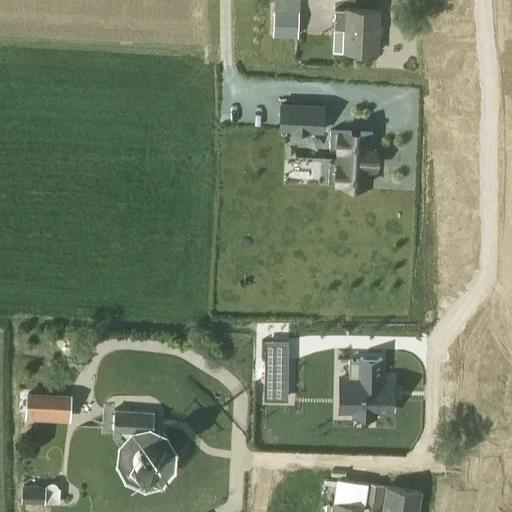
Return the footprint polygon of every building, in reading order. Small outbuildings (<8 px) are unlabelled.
[(379,10),(345,8),(345,10),(335,9),(333,51),(343,52),(343,51),(377,52),(378,34),(382,34),(382,24),(378,23),(379,10)] [(274,10),(274,35),(298,36),(299,11),(274,10)] [(281,134),(323,135),(322,108),(280,108),(281,134)] [(375,135),(332,135),(332,152),(343,152),(349,152),(349,167),(343,167),(343,185),(375,185),(375,168),(379,168),(379,151),(375,151),(375,135)] [(289,340),(265,339),(264,359),(264,384),(264,399),(288,400),(288,384),(288,359),(289,340)] [(340,409),(342,409),(354,409),(354,414),(376,414),(376,409),(391,410),(391,399),(393,399),(393,397),(391,397),(391,390),(393,390),(393,388),(392,388),(392,378),(381,377),(382,357),(360,357),(360,359),(349,359),(348,377),(341,377),(341,397),(340,406),(340,409)] [(17,416),(25,416),(25,419),(70,421),(71,418),(70,418),(71,395),(72,395),(72,392),(28,387),(27,393),(18,392),(17,416)] [(128,432),(124,437),(118,443),(117,462),(126,477),(146,485),(163,481),(175,467),(176,448),(166,431),(157,427),(157,409),(113,406),(111,431),(128,432)] [(417,511),(421,490),(386,485),(386,486),(337,479),(334,500),(333,500),(330,511),(417,511)] [(22,483),(21,499),(20,503),(45,504),(45,502),(59,503),(60,487),(58,487),(58,486),(56,483),(53,482),(51,482),(48,483),(46,485),(22,483)]
